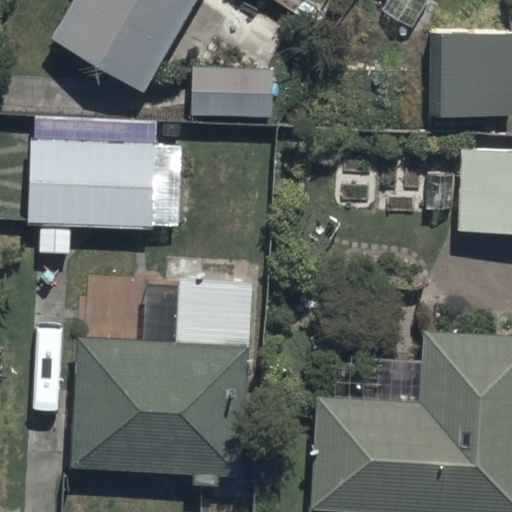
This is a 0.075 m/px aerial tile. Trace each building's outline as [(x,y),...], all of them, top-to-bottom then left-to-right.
[(206,0),(63,0),(42,36),(151,95),(206,0)] [(511,31),(431,31),(430,114),(511,114),(511,31)] [(270,62),(189,61),(190,109),(269,110),(270,62)] [(151,137),(26,134),(24,220),(36,221),(35,248),(67,249),(68,222),(150,224),(150,196),(174,196),(175,154),(151,154),(151,137)] [(511,150),(461,148),(458,230),(511,232),(511,150)] [(511,511),(511,332),(434,334),(430,394),(324,394),(307,511),(511,511)] [(244,348),(79,335),(71,467),(232,477),(244,348)]
